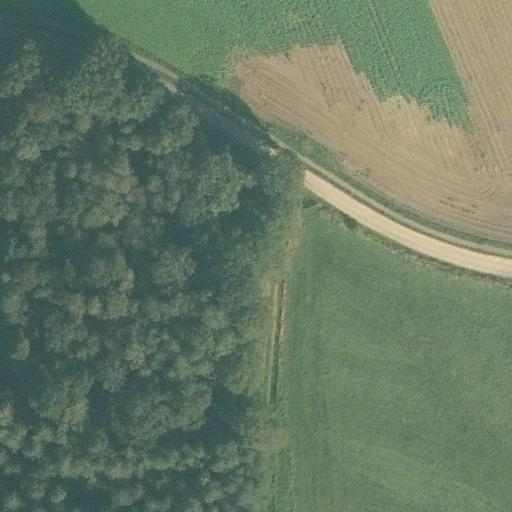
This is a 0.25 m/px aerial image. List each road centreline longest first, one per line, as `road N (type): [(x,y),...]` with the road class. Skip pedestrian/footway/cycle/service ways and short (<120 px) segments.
road 1 (track): [(511,277),(425,250),(70,46),(0,33)]
road 2 (track): [(297,175),(263,348),(265,511)]
